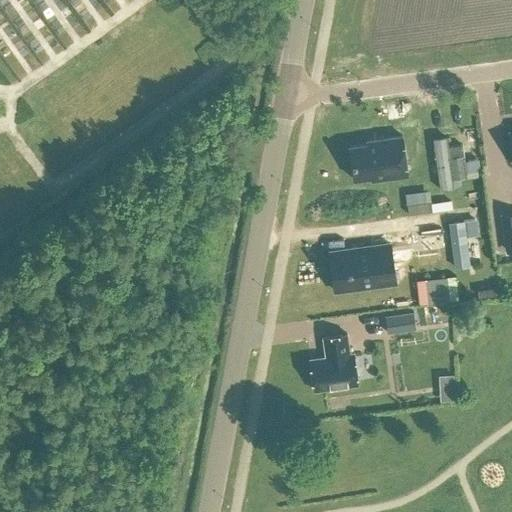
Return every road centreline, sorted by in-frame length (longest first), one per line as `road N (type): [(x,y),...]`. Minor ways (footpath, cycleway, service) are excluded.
road 1 (secondary): [(208,511),(284,93)]
road 2 (residential): [(511,67),(333,92)]
